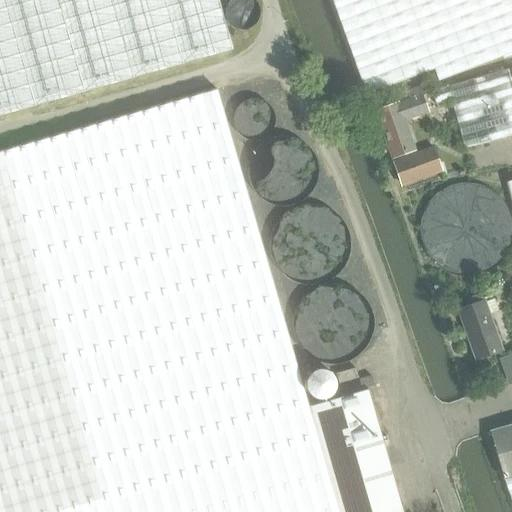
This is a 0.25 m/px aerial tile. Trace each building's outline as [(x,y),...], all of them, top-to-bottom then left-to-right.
[(0,0),(0,111),(231,44),(217,0),(0,0)] [(260,14),(259,8),(255,3),(251,0),(234,0),(231,3),(228,8),(227,14),(228,19),(232,25),(236,28),(240,30),(244,30),(250,28),(255,25),(259,19),(260,14)] [(511,0),(332,0),(366,95),(429,70),(434,83),(511,54),(511,0)] [(511,92),(506,71),(431,92),(435,105),(451,100),(464,150),(511,137),(511,92)] [(426,95),(423,87),(405,93),(408,101),(376,112),(393,158),(414,151),(403,121),(426,113),(421,97),(426,95)] [(338,511),(308,407),(217,90),(0,152),(0,511),(338,511)] [(263,129),(265,102),(237,100),(236,127),(263,129)] [(245,187),(282,202),(286,193),(301,199),(320,153),(268,131),(245,187)] [(432,152),(394,165),(401,187),(440,173),(432,152)] [(499,227),(499,226),(499,218),(496,211),(492,203),(487,197),(482,193),(475,189),(468,187),(459,186),(451,187),(443,190),(437,193),(430,199),(425,205),(422,211),(420,219),(419,227),(420,235),(422,242),(426,248),(430,254),(436,259),(444,263),(450,265),(459,266),(468,265),(475,263),(482,259),(487,256),(492,250),(496,243),(499,235),(499,227)] [(501,352),(498,343),(488,314),(497,311),(493,300),(484,303),(458,312),(475,361),(501,352)] [(511,351),(501,354),(507,381),(511,380),(511,351)] [(355,368),(336,373),(338,383),(358,378),(355,368)] [(374,386),(371,376),(358,379),(361,389),(374,386)] [(338,511),(403,511),(368,389),(308,407),(338,511)] [(511,425),(492,431),(505,481),(511,479),(511,425)]
